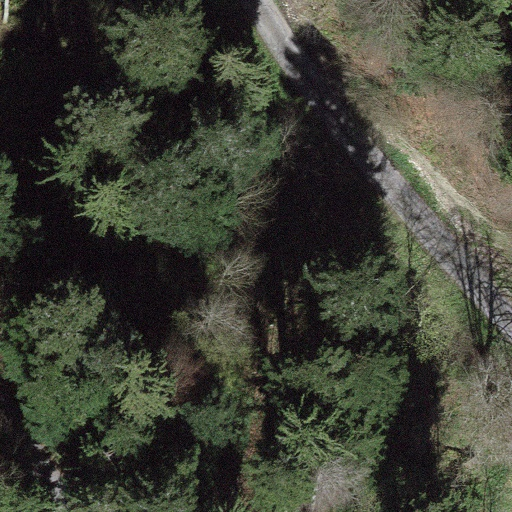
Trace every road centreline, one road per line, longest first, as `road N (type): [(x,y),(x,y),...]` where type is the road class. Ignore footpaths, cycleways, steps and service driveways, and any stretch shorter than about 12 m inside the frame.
road 1 (track): [(243,0),(345,143),(511,323)]
road 2 (track): [(68,511),(0,401)]
